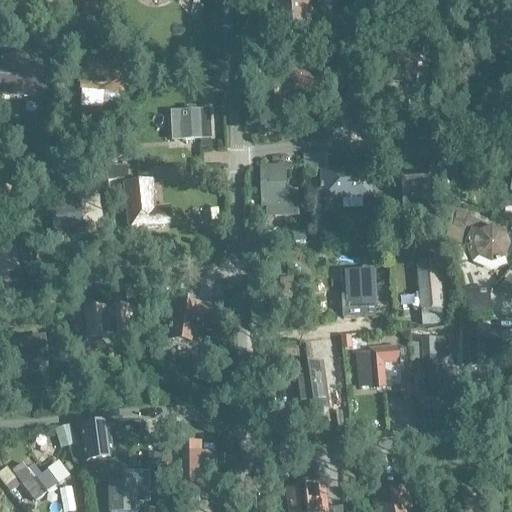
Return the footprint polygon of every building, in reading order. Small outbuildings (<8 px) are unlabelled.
[(308,0),(272,0),(276,35),(311,32),(308,0)] [(482,54),(510,59),(511,43),(511,38),(485,34),(482,54)] [(420,39),(387,35),(382,74),(415,78),(420,39)] [(460,59),(461,47),(451,47),(451,59),(460,59)] [(0,98),(43,100),(43,65),(22,65),(22,49),(1,48),(0,97),(0,98)] [(123,64),(102,62),(81,61),(80,91),(104,92),(125,94),(125,88),(121,87),(123,64)] [(318,71),(275,72),(275,110),(304,109),(304,107),(317,107),(317,101),(318,101),(318,71)] [(75,86),(67,86),(66,98),(74,99),(75,86)] [(211,140),(209,112),(181,113),(182,141),(211,140)] [(261,123),(260,131),(270,131),(271,124),(261,123)] [(99,132),(86,137),(91,151),(104,146),(99,132)] [(113,165),(126,157),(120,147),(107,154),(113,165)] [(129,181),(128,167),(107,168),(108,182),(129,181)] [(286,168),(260,168),(261,209),(266,209),(266,219),(286,218),(299,217),(298,207),(298,191),(297,191),(287,191),(286,168)] [(328,172),(320,173),(321,187),(321,199),(340,199),(369,198),(369,205),(383,205),(383,176),(377,176),(377,179),(369,179),(369,171),(328,172)] [(474,188),(475,175),(461,173),(460,187),(474,188)] [(46,187),(59,198),(68,187),(55,177),(46,187)] [(433,179),(400,181),(402,217),(434,216),(433,179)] [(123,184),(128,230),(174,225),(172,206),(159,207),(155,208),(152,181),(123,184)] [(13,189),(0,188),(0,208),(13,208),(13,189)] [(78,197),(68,199),(69,207),(52,209),(56,239),(84,235),(78,197)] [(454,227),(465,230),(468,217),(457,215),(454,227)] [(472,230),(465,247),(472,265),(478,259),(491,264),(505,260),(511,247),(505,234),(492,228),(479,233),(472,230)] [(421,312),(444,310),(440,262),(417,264),(421,312)] [(377,306),(375,273),(347,275),(349,307),(344,307),(345,319),(366,317),(366,321),(384,320),(383,306),(377,306)] [(296,309),(293,280),(281,282),(281,290),(270,291),(273,311),(296,309)] [(103,309),(87,310),(88,338),(104,337),(104,335),(113,334),(113,338),(133,338),(132,306),(111,307),(111,312),(103,312),(103,309)] [(210,314),(175,309),(171,336),(187,339),(197,340),(198,334),(206,335),(210,314)] [(500,331),(464,332),(465,369),(490,369),(490,358),(500,358),(500,331)] [(14,370),(50,365),(46,337),(10,342),(14,370)] [(351,339),(341,339),(342,351),(352,350),(351,339)] [(439,399),(438,369),(453,368),(452,341),(422,342),(423,358),(421,358),(423,399),(439,399)] [(358,391),(373,389),(373,390),(385,389),(383,366),(398,364),(397,350),(370,352),(370,354),(355,356),(358,391)] [(301,416),(330,412),(323,364),(294,369),(301,416)] [(401,386),(401,397),(414,397),(414,386),(401,386)] [(423,399),(420,400),(421,412),(437,411),(436,399),(423,399)] [(114,461),(109,426),(81,429),(86,465),(114,461)] [(183,455),(181,496),(203,496),(203,477),(216,477),(216,455),(202,455),(202,443),(183,444),(183,455)] [(131,453),(130,473),(142,473),(142,454),(131,453)] [(158,468),(161,457),(150,453),(147,464),(158,468)] [(23,466),(13,474),(25,490),(35,503),(58,487),(48,473),(42,478),(34,468),(28,472),(23,466)] [(285,466),(272,467),(273,480),(286,479),(285,466)] [(132,474),(132,484),(139,483),(139,504),(150,504),(150,473),(132,474)] [(139,511),(139,504),(139,483),(132,484),(108,484),(108,511),(139,511)] [(317,489),(296,492),(287,493),(288,511),(326,511),(327,508),(319,509),(317,489)] [(413,511),(409,491),(395,494),(375,499),(377,511),(381,510),(381,511),(413,511)] [(469,508),(468,492),(456,494),(458,511),(478,511),(477,507),(469,508)] [(271,510),(269,496),(258,497),(259,511),(271,510)]
